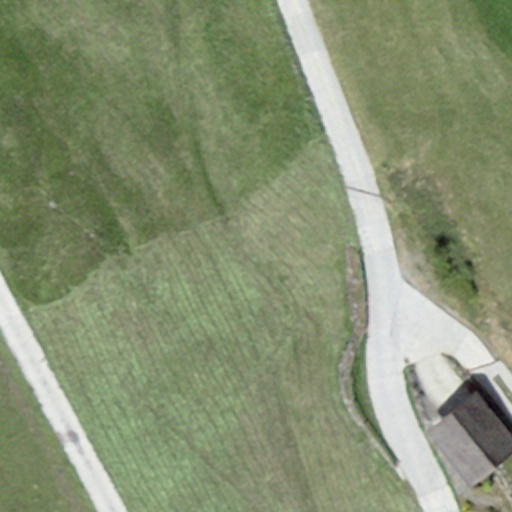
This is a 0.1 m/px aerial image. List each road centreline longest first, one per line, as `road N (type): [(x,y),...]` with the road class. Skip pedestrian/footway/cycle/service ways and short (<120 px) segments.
road 1 (track): [(287,0),(393,298),(384,361),(401,426),(444,511)]
road 2 (track): [(113,511),(0,300)]
road 3 (track): [(393,298),(438,324),(511,403)]
